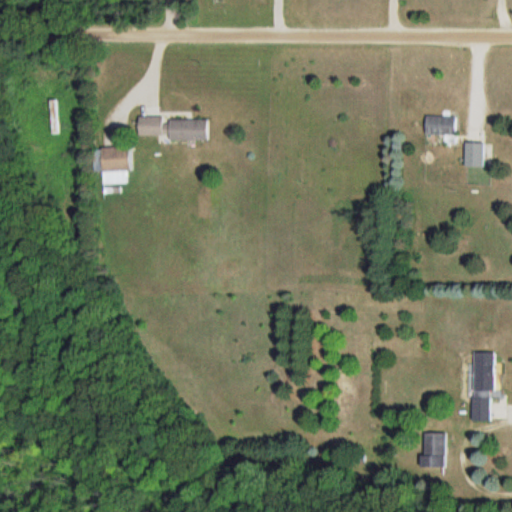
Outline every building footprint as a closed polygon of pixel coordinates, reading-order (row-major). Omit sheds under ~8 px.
[(457,134),(457,117),(427,117),(427,134),(457,134)] [(168,136),(168,118),(141,118),(141,136),(168,136)] [(209,141),(209,121),(171,121),(171,141),(209,141)] [(467,166),(485,166),(485,143),(467,143),(467,166)] [(103,172),(131,172),(131,148),(103,148),(103,172)] [(493,353),(475,353),(475,422),(493,422),(493,353)] [(424,468),(447,468),(447,433),(424,433),(424,468)]
